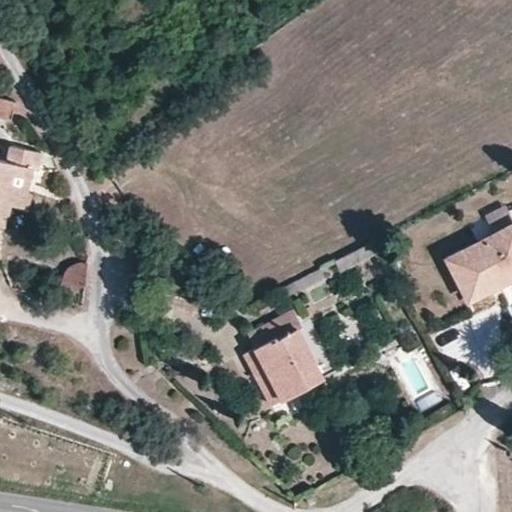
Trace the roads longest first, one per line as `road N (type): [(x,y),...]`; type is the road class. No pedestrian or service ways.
road 1 (unclassified): [(0,53),(86,213),(109,367),(233,487)]
road 2 (unclassified): [(0,399),(233,487)]
